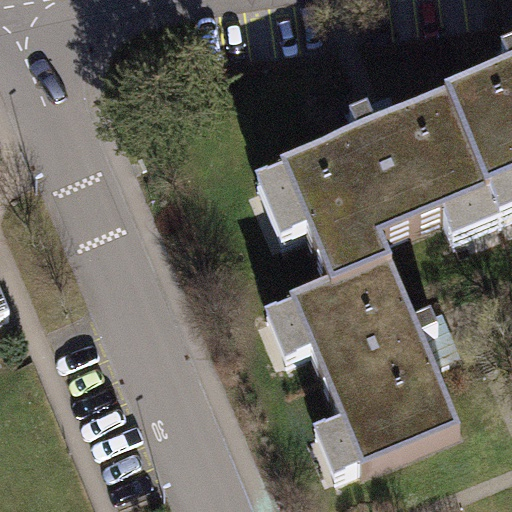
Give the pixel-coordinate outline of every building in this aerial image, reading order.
[(511,51),(497,57),(502,69),(511,65),(511,51)] [(511,65),(502,69),(509,85),(450,110),(489,204),(511,194),(511,65)] [(346,120),(350,132),(368,125),(376,144),(380,142),(386,139),(385,137),(402,130),(391,102),(346,120)] [(357,149),(282,180),(283,184),(299,223),(329,294),(290,309),(291,312),(390,271),(383,253),(452,225),(450,220),(489,204),(450,110),(402,130),(385,137),(386,139),(380,142),(376,144),(368,125),(350,132),(357,149)] [(299,223),(283,184),(269,190),(285,229),(299,223)] [(511,194),(489,204),(496,223),(511,216),(511,194)] [(496,223),(489,204),(450,220),(452,225),(458,238),(496,223)] [(362,482),(462,441),(435,376),(428,359),(424,360),(422,355),(420,350),(439,342),(432,325),(416,331),(390,271),(291,312),(292,314),(308,353),(344,438),(361,478),(362,482)] [(0,327),(9,323),(0,300),(0,327)] [(308,353),(292,314),(278,320),(294,358),(308,353)] [(444,320),(432,325),(439,342),(420,350),(422,355),(424,360),(428,359),(435,376),(462,365),(444,320)] [(347,484),(361,478),(344,438),(330,444),(347,484)]
